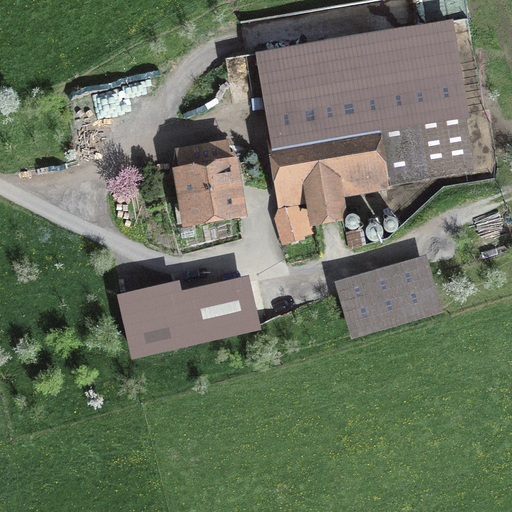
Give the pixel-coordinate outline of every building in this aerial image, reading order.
[(448,23),(261,54),(284,193),(310,189),(315,220),(341,215),(335,184),(439,167),(439,172),(465,168),(456,116),(464,113),(448,23)] [(225,145),(180,153),(183,173),(177,174),(184,221),(236,213),(230,171),(238,170),(236,158),(225,145)] [(286,241),(316,232),(314,219),(313,213),(298,209),(280,214),(279,217),(286,241)] [(423,264),(341,288),(354,331),(436,307),(423,264)] [(243,278),(178,292),(189,337),(251,322),(253,318),(243,278)] [(129,332),(179,320),(174,296),(153,300),(151,295),(121,302),(129,332)] [(186,338),(180,325),(157,335),(164,350),(173,346),(172,344),(186,338)]
